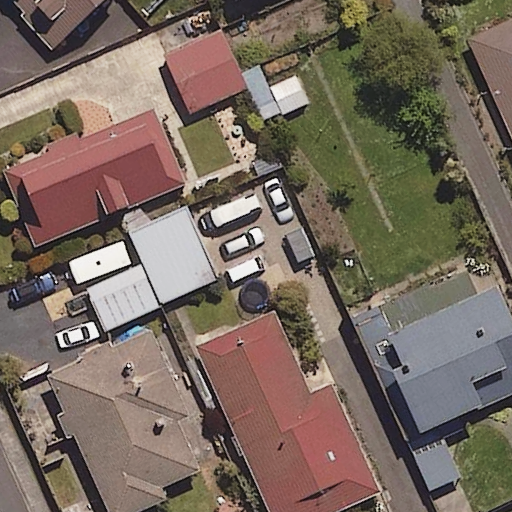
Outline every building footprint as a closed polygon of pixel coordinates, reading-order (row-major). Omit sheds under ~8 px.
[(13,0),(24,11),(20,15),(49,47),(101,0),(13,0)] [(209,7),(164,26),(174,50),(219,31),(209,7)] [(511,18),(469,37),(511,135),(511,18)] [(246,91),(220,34),(168,57),(194,114),(246,91)] [(262,66),(242,75),(265,127),(313,105),(300,75),(272,88),(262,66)] [(46,152),(4,169),(34,242),(183,182),(153,107),(77,138),(74,131),(43,144),(46,152)] [(219,281),(185,208),(130,234),(144,265),(88,290),(107,332),(219,281)] [(466,268),(353,317),(406,437),(511,390),(511,320),(495,283),(476,291),(466,268)] [(309,391),(272,310),(194,345),(269,511),(329,511),(379,489),(330,381),(309,391)] [(187,413),(148,328),(46,373),(62,410),(55,414),(65,436),(73,432),(108,511),(127,511),(164,496),(159,485),(196,468),(174,419),(187,413)] [(460,481),(449,450),(419,462),(430,492),(460,481)]
